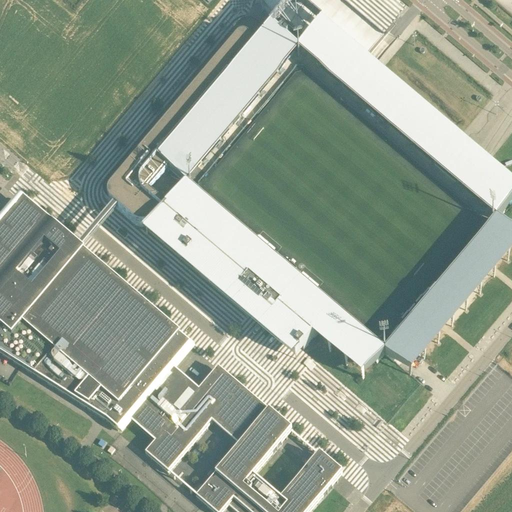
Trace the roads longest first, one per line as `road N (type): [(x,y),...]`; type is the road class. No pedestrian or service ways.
road 1 (unclassified): [(383,475),(0,149)]
road 2 (unclassified): [(383,475),(511,326)]
road 3 (unclassified): [(155,511),(55,430),(0,398)]
